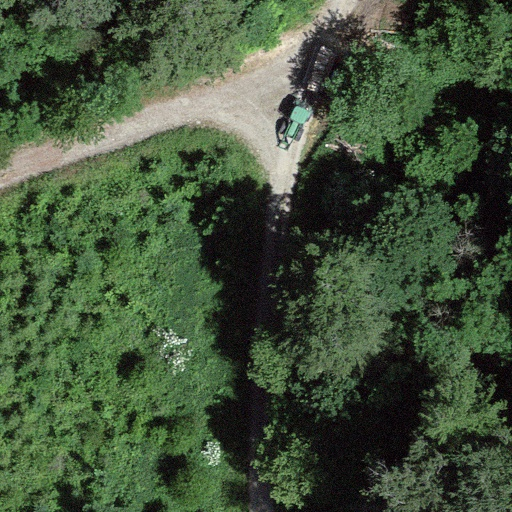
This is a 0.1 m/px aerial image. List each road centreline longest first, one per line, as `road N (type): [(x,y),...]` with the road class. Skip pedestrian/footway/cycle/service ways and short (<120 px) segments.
road 1 (track): [(265,511),(265,399),(291,176),(352,0)]
road 2 (track): [(0,175),(123,123),(323,74)]
